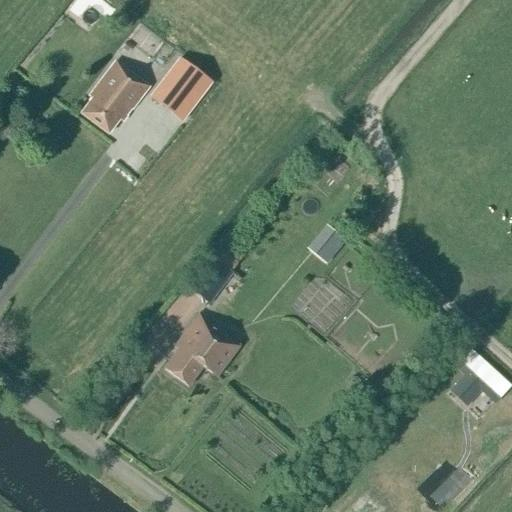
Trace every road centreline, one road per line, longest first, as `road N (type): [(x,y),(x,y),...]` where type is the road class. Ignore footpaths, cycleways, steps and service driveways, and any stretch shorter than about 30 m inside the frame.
road 1 (track): [(511,356),(393,250),(398,192),(376,139),(373,107),(464,0)]
road 2 (tertiary): [(175,511),(0,381)]
